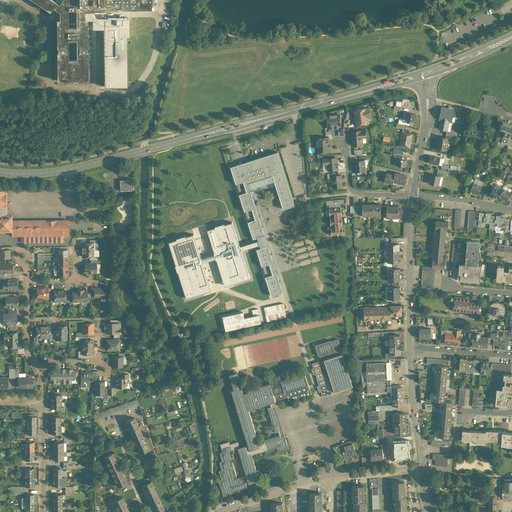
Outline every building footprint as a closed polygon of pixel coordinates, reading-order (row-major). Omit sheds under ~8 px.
[(77,80),(88,80),(88,51),(87,51),(86,48),(87,48),(87,20),(87,19),(84,19),(84,11),(91,11),(106,11),(106,8),(121,8),(121,11),(152,10),(151,0),(32,0),(50,11),(53,7),(59,11),(59,19),(57,19),(57,48),(58,48),(58,52),(57,52),(57,80),(68,80),(68,78),(77,78),(77,80)] [(104,29),(104,87),(127,86),(127,36),(130,36),(129,18),(108,18),(108,19),(97,19),(91,11),(84,11),(84,19),(87,19),(87,20),(92,20),(93,29),(104,29)] [(369,108),(354,110),(355,119),(356,119),(357,124),(365,123),(366,123),(366,122),(365,122),(364,116),(370,115),(369,108)] [(453,111),(448,109),(442,108),(439,119),(449,121),(451,121),(453,111)] [(416,114),(408,112),(406,120),(414,122),(416,114)] [(449,121),(440,119),(438,129),(447,131),(449,121)] [(508,123),(502,121),(499,129),(497,136),(502,138),(508,123)] [(511,124),(508,123),(502,138),(501,143),(505,144),(508,138),(510,133),(511,133),(511,129),(511,124)] [(344,136),(343,128),(341,128),(341,130),(338,130),(338,127),(332,128),(332,136),(344,136)] [(366,130),(352,131),(353,145),(362,144),(362,138),(366,137),(366,130)] [(413,134),(402,132),(400,146),(410,148),(413,134)] [(329,137),(320,138),(320,148),(317,148),(317,153),(325,152),(324,150),(330,149),(329,137)] [(445,138),(438,137),(437,140),(437,141),(437,143),(437,144),(436,148),(439,149),(439,150),(442,150),(443,149),(447,150),(448,142),(447,141),(447,138),(445,138)] [(403,150),(394,149),(393,153),(396,154),(395,158),(398,158),(402,159),(403,150)] [(265,235),(248,183),(249,183),(272,176),(273,176),(283,209),(295,205),(278,152),(242,163),(242,162),(239,162),(240,164),(231,166),(236,184),(237,183),(240,194),(239,194),(245,211),(246,211),(249,221),(248,221),(253,239),(257,237),(265,235)] [(440,158),(430,155),(429,163),(439,165),(440,158)] [(329,158),(323,159),(323,164),(328,164),(328,170),(338,169),(337,157),(329,158)] [(402,159),(398,158),(396,165),(405,167),(407,160),(402,159)] [(364,160),(354,161),(355,172),(365,171),(364,160)] [(386,175),(374,173),(373,179),(384,181),(386,175)] [(393,183),(394,175),(386,173),(386,175),(384,181),(384,182),(393,184),(393,183)] [(400,174),(398,185),(400,186),(401,183),(405,184),(407,175),(400,174)] [(437,175),(431,174),(429,183),(438,185),(440,176),(437,175)] [(336,176),(332,176),(332,177),(329,178),(330,188),(343,187),(341,175),(336,176)] [(275,185),(272,176),(249,183),(252,192),(275,185)] [(131,179),(120,180),(120,191),(132,190),(131,179)] [(478,180),(477,184),(474,183),(473,184),(470,190),(474,191),(474,192),(478,194),(484,183),(478,180)] [(496,188),(495,187),(494,186),(492,187),(492,188),(492,189),(492,191),(490,195),(498,199),(499,197),(502,191),(496,188)] [(511,192),(503,189),(502,191),(499,197),(499,196),(502,198),(507,201),(511,192)] [(343,199),(326,200),(327,205),(329,205),(329,208),(341,207),(341,204),(344,203),(343,199)] [(341,207),(329,208),(330,215),(331,215),(331,218),(330,218),(331,225),(332,225),(332,228),(331,228),(332,235),(336,235),(339,234),(343,234),(343,227),(342,227),(342,224),(342,217),(341,217),(341,214),(342,214),(341,207)] [(486,213),(480,213),(479,220),(478,226),(484,226),(484,222),(490,223),(490,216),(491,216),(491,213),(486,213)] [(0,214),(0,231),(4,231),(12,231),(12,221),(12,215),(6,215),(0,214)] [(491,216),(490,216),(490,223),(489,228),(495,229),(495,225),(500,226),(501,217),(501,216),(496,216),(496,217),(491,216)] [(501,217),(500,226),(500,227),(506,228),(505,231),(510,231),(511,230),(511,220),(511,219),(505,219),(505,218),(501,217)] [(69,220),(12,221),(12,231),(12,236),(21,236),(21,242),(63,242),(63,235),(69,235),(69,234),(69,228),(69,227),(69,222),(69,221),(69,220)] [(448,222),(437,221),(436,221),(435,229),(434,229),(446,230),(448,230),(448,222)] [(215,227),(207,230),(215,253),(214,253),(214,254),(216,254),(217,258),(216,258),(216,260),(217,259),(224,282),(232,280),(233,283),(250,278),(242,252),(242,251),(242,250),(241,251),(240,246),(241,246),(240,245),(232,222),(224,224),(215,227)] [(446,230),(434,229),(433,236),(445,237),(446,230)] [(177,239),(169,242),(176,265),(176,266),(177,266),(178,270),(177,271),(178,272),(178,271),(187,298),(203,293),(202,289),(210,287),(203,264),(204,264),(203,262),(202,263),(201,258),(202,258),(202,257),(201,257),(194,234),(186,237),(177,239)] [(260,245),(260,248),(268,245),(270,245),(266,235),(265,235),(257,237),(258,240),(260,245)] [(445,237),(433,236),(433,244),(444,245),(445,237)] [(258,240),(241,246),(240,246),(241,251),(242,250),(260,245),(258,240)] [(480,242),(467,241),(467,250),(467,256),(466,256),(465,265),(478,266),(478,258),(480,258),(481,250),(479,250),(480,242)] [(444,245),(433,244),(432,251),(444,252),(444,245)] [(283,292),(268,245),(260,248),(257,249),(262,266),(263,266),(266,276),(265,276),(271,296),(283,292)] [(4,250),(0,249),(0,258),(10,258),(10,250),(4,250)] [(444,252),(432,251),(431,259),(443,260),(444,252)] [(202,263),(203,262),(216,258),(217,258),(216,254),(214,254),(202,258),(201,258),(202,263)] [(443,260),(431,259),(433,259),(432,267),(435,268),(444,268),(445,260),(443,260)] [(91,263),(85,263),(85,273),(97,273),(97,264),(97,263),(91,263)] [(12,264),(0,264),(0,272),(4,272),(6,272),(12,272),(12,264)] [(478,266),(465,265),(459,264),(459,274),(461,274),(460,280),(480,282),(481,275),(480,275),(480,271),(481,271),(482,266),(478,266)] [(505,279),(505,272),(506,270),(504,270),(504,266),(497,266),(496,279),(497,279),(497,278),(505,279)] [(435,271),(423,270),(422,285),(426,285),(428,285),(427,288),(433,289),(435,271)] [(12,279),(7,279),(7,281),(3,281),(3,287),(7,287),(8,289),(12,289),(12,291),(15,291),(15,290),(17,290),(17,279),(12,279)] [(48,288),(37,288),(37,292),(37,297),(38,297),(43,297),(44,298),(48,298),(48,288)] [(106,298),(106,288),(94,288),(94,292),(94,298),(106,298)] [(8,297),(6,297),(6,302),(7,304),(7,307),(18,307),(18,300),(16,299),(16,297),(8,297)] [(469,299),(455,297),(453,310),(479,313),(480,304),(469,302),(469,299)] [(495,302),(492,303),(494,307),(493,308),(493,309),(492,310),(492,311),(492,312),(492,314),(494,315),(495,316),(497,316),(499,315),(500,314),(504,316),(505,313),(505,310),(504,307),(502,304),(499,303),(495,302)] [(266,321),(286,318),(283,303),(264,306),(266,321)] [(402,305),(390,305),(390,307),(391,307),(391,315),(402,315),(402,305)] [(373,320),(373,307),(361,307),(361,321),(367,321),(367,322),(373,322),(373,320)] [(381,320),(381,307),(373,307),(373,320),(381,320)] [(381,307),(381,320),(381,322),(388,322),(388,320),(391,320),(391,315),(391,307),(390,307),(381,307)] [(241,311),(221,315),(223,330),(261,323),(258,308),(252,309),(253,314),(242,316),(241,311)] [(8,313),(3,313),(3,324),(8,324),(8,327),(10,327),(16,327),(16,322),(17,322),(17,319),(17,313),(8,313)] [(110,323),(105,323),(105,333),(114,333),(120,333),(120,323),(110,323)] [(93,333),(93,324),(84,324),(84,327),(83,328),(83,333),(88,333),(93,333)] [(511,324),(511,325),(511,330),(504,330),(504,331),(503,336),(509,337),(511,336),(511,324)] [(66,326),(61,326),(61,327),(56,327),(56,331),(56,337),(57,337),(59,337),(59,338),(60,339),(66,339),(66,335),(67,334),(67,331),(66,330),(66,326)] [(431,333),(431,329),(420,329),(420,338),(431,338),(435,338),(435,333),(431,333)] [(460,331),(454,330),(454,335),(446,334),(445,342),(459,344),(460,331)] [(504,331),(497,330),(497,333),(491,333),(491,335),(491,338),(494,338),(493,344),(499,345),(499,348),(507,349),(508,340),(503,340),(503,336),(504,331)] [(17,333),(5,333),(4,334),(4,338),(5,339),(8,339),(8,347),(17,347),(17,342),(17,339),(17,338),(17,333)] [(488,338),(480,337),(480,334),(473,333),(472,346),(477,346),(487,346),(487,344),(488,338)] [(400,335),(389,335),(390,345),(400,345),(400,335)] [(331,340),(315,345),(319,356),(320,355),(321,360),(342,354),(338,339),(331,341),(331,340)] [(114,340),(107,340),(107,350),(119,350),(119,341),(119,340),(114,340)] [(400,345),(390,345),(389,345),(389,353),(394,353),(398,353),(401,353),(400,349),(401,349),(401,345),(400,345)] [(321,360),(312,363),(313,368),(312,368),(313,374),(315,373),(319,385),(317,385),(319,391),(321,391),(322,396),(330,393),(331,394),(332,393),(353,386),(342,354),(321,360)] [(118,356),(113,356),(113,367),(122,367),(122,364),(125,364),(126,363),(126,356),(122,356),(118,356)] [(464,358),(460,358),(459,370),(460,370),(460,369),(466,370),(466,371),(467,358),(467,359),(464,358)] [(474,360),(471,360),(468,360),(468,358),(467,358),(466,371),(473,371),(473,372),(474,359),(474,360)] [(386,359),(366,360),(367,371),(367,378),(362,379),(362,389),(367,389),(367,394),(387,393),(387,391),(392,391),(392,387),(391,385),(387,385),(387,379),(391,379),(391,378),(391,363),(390,362),(390,359),(386,359)] [(478,359),(474,359),(473,372),(474,372),(474,370),(480,371),(480,372),(481,372),(482,359),(481,359),(481,360),(478,360),(478,359)] [(485,361),(482,361),(482,360),(482,359),(481,372),(487,372),(487,373),(488,373),(488,367),(489,361),(485,361)] [(505,364),(492,363),(491,368),(491,369),(505,370),(505,372),(511,373),(511,364),(506,363),(505,364)] [(447,366),(436,365),(435,372),(437,372),(447,373),(448,366),(447,366)] [(59,369),(59,371),(50,371),(49,372),(49,375),(49,376),(51,376),(51,383),(56,383),(56,380),(60,380),(60,383),(66,383),(66,375),(62,375),(62,369),(59,369)] [(72,371),(72,369),(66,369),(66,375),(66,383),(71,383),(71,380),(75,380),(75,371),(72,371)] [(86,373),(81,373),(81,381),(81,384),(84,384),(84,386),(90,386),(90,380),(89,380),(89,377),(93,377),(93,372),(92,372),(86,372),(86,373)] [(276,401),(274,396),(285,393),(281,381),(280,376),(269,379),(270,383),(248,390),(248,392),(244,393),(237,373),(230,375),(235,390),(232,390),(249,445),(240,448),(238,442),(230,444),(229,442),(221,444),(223,452),(220,453),(223,461),(220,462),(222,470),(220,471),(222,479),(219,480),(224,496),(247,489),(246,483),(249,482),(249,483),(259,480),(258,475),(259,474),(258,472),(257,473),(255,466),(252,455),(277,448),(278,452),(289,449),(286,439),(283,440),(281,435),(280,435),(259,442),(249,410),(270,403),(274,402),(276,401)] [(311,394),(305,373),(281,381),(288,402),(299,398),(311,394)] [(511,374),(504,373),(503,378),(505,378),(505,384),(503,384),(502,389),(507,390),(511,390),(511,374)] [(128,374),(121,374),(121,378),(118,378),(118,383),(116,383),(116,388),(125,387),(125,383),(128,383),(130,381),(128,379),(128,374)] [(7,377),(0,377),(0,387),(7,387),(7,383),(9,383),(9,381),(7,381),(7,377)] [(104,382),(96,382),(96,394),(103,394),(104,394),(104,388),(104,382)] [(400,386),(392,387),(392,391),(392,392),(391,392),(391,397),(403,396),(403,386),(402,386),(401,386),(400,386)] [(502,389),(497,389),(496,397),(507,398),(507,395),(506,395),(507,390),(502,389)] [(445,394),(436,393),(434,393),(433,400),(441,401),(444,401),(445,394)] [(403,396),(391,397),(391,401),(392,401),(392,405),(393,405),(404,405),(403,396)] [(507,398),(496,397),(495,405),(505,405),(506,401),(507,398)] [(136,400),(97,413),(96,411),(94,411),(94,420),(138,405),(136,400)] [(444,401),(441,401),(440,408),(442,409),(442,408),(452,409),(452,402),(444,401)] [(286,439),(274,402),(270,403),(271,407),(273,407),(279,426),(280,430),(278,431),(280,435),(281,435),(283,440),(286,439)] [(279,426),(273,407),(271,407),(268,408),(274,428),(279,426)] [(379,410),(372,411),(372,414),(368,414),(369,420),(372,420),(372,423),(379,423),(379,410)] [(405,412),(394,413),(394,417),(392,417),(393,423),(395,423),(394,423),(405,422),(405,412)] [(57,415),(53,415),(53,416),(51,416),(51,425),(60,425),(60,416),(57,416),(57,415)] [(36,416),(27,416),(27,420),(23,420),(23,425),(27,425),(36,425),(36,416)] [(134,417),(126,421),(140,453),(148,449),(134,417)] [(405,422),(394,423),(395,423),(395,434),(406,433),(405,422)] [(36,425),(27,425),(27,434),(36,434),(36,425)] [(60,425),(51,425),(51,434),(60,434),(60,426),(60,425)] [(450,431),(441,430),(439,429),(438,437),(449,438),(450,431)] [(467,430),(462,430),(462,433),(462,440),(470,441),(470,430),(467,430)] [(478,431),(473,431),(473,430),(470,430),(470,441),(478,441),(478,431)] [(491,430),(486,430),(486,431),(486,440),(494,440),(494,430),(491,430)] [(502,431),(497,430),(494,430),(494,440),(501,441),(502,432),(502,431)] [(483,431),(478,431),(478,441),(485,441),(486,440),(486,431),(483,431)] [(510,432),(502,432),(501,441),(501,443),(505,444),(505,445),(509,445),(510,432)] [(409,440),(401,441),(402,449),(403,450),(411,449),(409,440)] [(401,441),(393,442),(394,450),(402,449),(401,441)] [(34,442),(25,442),(25,451),(34,451),(34,442)] [(62,451),(62,442),(53,442),(53,451),(60,451),(62,451)] [(353,444),(344,446),(347,454),(344,455),(346,463),(353,461),(351,455),(356,453),(353,444)] [(382,449),(370,450),(371,454),(369,454),(370,459),(372,459),(384,458),(383,454),(382,448),(382,449)] [(34,451),(25,451),(25,460),(34,460),(34,451)] [(60,451),(53,451),(53,460),(64,460),(64,456),(66,456),(66,451),(62,451),(60,451)] [(126,482),(112,452),(103,456),(118,487),(126,482)] [(448,455),(433,453),(433,459),(435,460),(435,465),(447,466),(448,455)] [(34,468),(25,468),(25,477),(34,477),(34,468)] [(62,468),(53,468),(53,477),(62,477),(62,468)] [(34,477),(25,477),(25,486),(34,486),(34,477)] [(62,477),(53,477),(53,486),(67,486),(66,477),(62,477)] [(158,497),(150,481),(142,485),(150,501),(158,497)] [(405,481),(394,482),(394,498),(395,498),(395,511),(406,511),(406,497),(405,497),(405,481)] [(511,481),(510,482),(509,487),(503,487),(503,497),(511,497),(511,481)] [(364,501),(364,486),(353,486),(353,501),(354,501),(354,511),(365,511),(365,501),(364,501)] [(321,511),(321,493),(310,493),(309,511),(321,511)] [(34,494),(25,494),(25,503),(34,503),(34,494)] [(62,494),(53,494),(53,503),(62,503),(62,494)] [(128,511),(122,497),(113,501),(118,511),(128,511)] [(165,511),(158,497),(150,501),(155,511),(165,511)] [(283,511),(282,502),(271,504),(272,511),(283,511)] [(34,511),(34,503),(25,503),(24,511),(34,511)] [(62,503),(53,503),(53,511),(54,511),(62,511),(62,503)]
